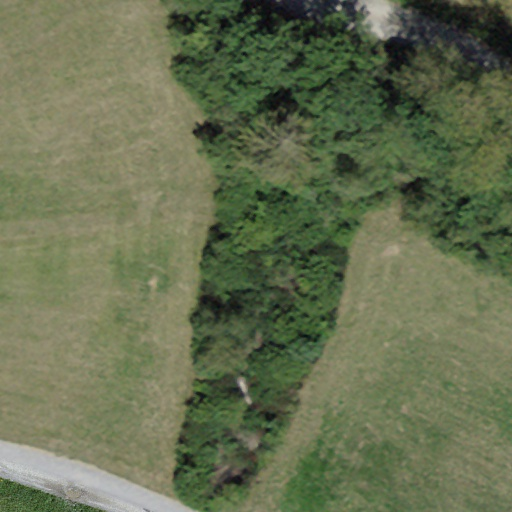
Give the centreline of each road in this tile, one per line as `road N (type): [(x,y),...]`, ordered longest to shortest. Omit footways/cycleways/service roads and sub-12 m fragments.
road 1 (residential): [(511,74),(412,16),(365,0)]
road 2 (track): [(0,469),(75,487),(129,511)]
